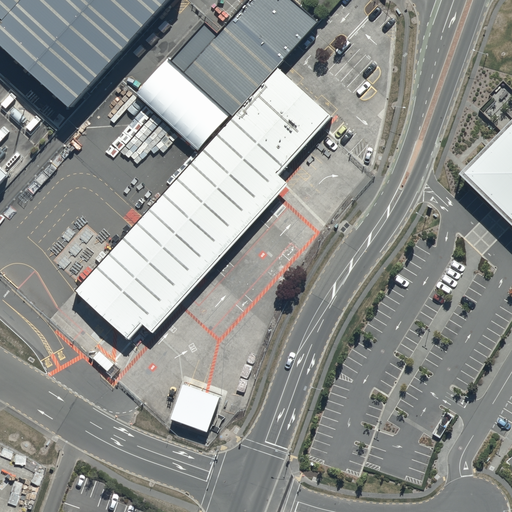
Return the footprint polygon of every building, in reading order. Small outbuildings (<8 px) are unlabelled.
[(0,0),(0,25),(10,35),(0,45),(0,55),(72,122),(184,0),(0,0)] [(320,32),(285,0),(259,0),(220,43),(206,31),(172,69),(234,126),(279,75),(320,32)] [(234,126),(172,69),(141,102),(204,159),(234,126)] [(333,126),(279,75),(234,126),(204,159),(139,229),(75,299),(102,324),(129,348),(145,332),(154,340),(171,322),(214,274),(266,218),(289,192),(279,184),(333,126)] [(511,124),(464,173),(511,220),(511,124)] [(0,210),(17,192),(0,176),(0,210)] [(450,264),(458,245),(450,241),(441,261),(450,264)] [(406,247),(380,278),(388,284),(414,253),(406,247)] [(199,434),(214,419),(216,417),(195,398),(179,415),(199,434)]
